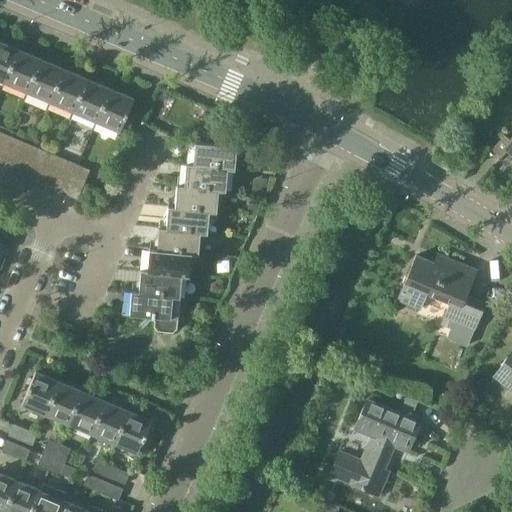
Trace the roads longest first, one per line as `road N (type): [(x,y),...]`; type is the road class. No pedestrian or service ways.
road 1 (residential): [(163,511),(325,127)]
road 2 (tertiary): [(35,0),(325,127)]
road 3 (residential): [(51,212),(0,342)]
road 4 (tertiary): [(325,127),(440,191)]
